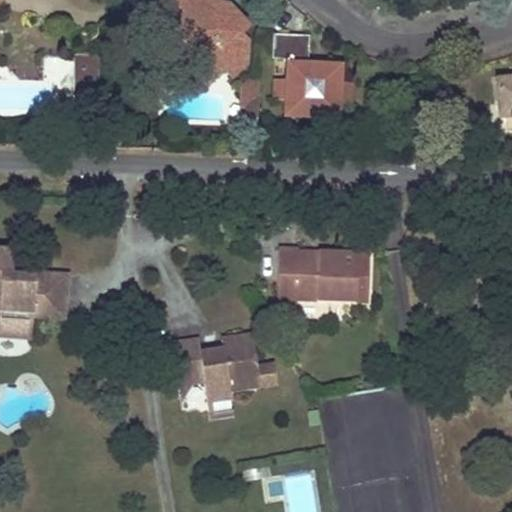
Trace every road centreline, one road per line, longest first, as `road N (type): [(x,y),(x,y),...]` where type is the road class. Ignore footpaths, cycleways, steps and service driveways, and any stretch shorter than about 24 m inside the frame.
road 1 (tertiary): [(0,161),(511,178)]
road 2 (residential): [(316,0),(368,37),(400,43),(440,42),(511,20)]
road 3 (track): [(260,228),(127,234)]
